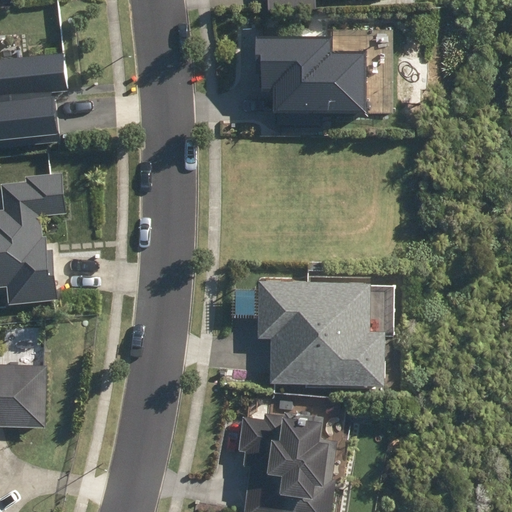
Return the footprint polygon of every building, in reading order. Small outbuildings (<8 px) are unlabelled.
[(270,0),(271,11),(320,9),(319,0),(270,0)] [(338,35),(260,35),(260,91),(278,91),(278,113),(372,113),(372,49),(338,49),(338,35)] [(67,53),(0,60),(0,147),(64,141),(59,95),(55,95),(55,92),(71,91),(67,53)] [(70,213),(65,171),(28,175),(29,181),(5,184),(7,210),(0,210),(0,287),(9,287),(11,305),(61,300),(56,249),(50,250),(49,236),(45,236),(43,216),(70,213)] [(273,331),(273,376),(393,377),(393,323),(376,323),(376,275),(261,275),(260,331),(273,331)] [(0,426),(48,427),(49,365),(0,363),(0,426)] [(252,467),(246,511),(335,511),(340,477),(337,477),(342,440),(325,438),(328,416),(314,415),(315,402),(301,400),(299,413),(288,411),(288,415),(268,412),(267,419),(246,416),(241,451),(247,452),(246,466),(252,467)]
